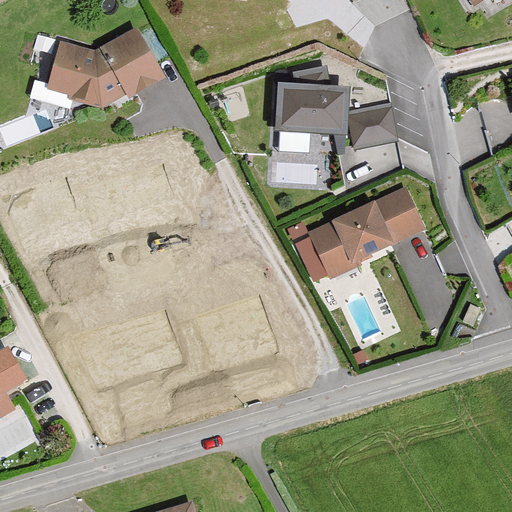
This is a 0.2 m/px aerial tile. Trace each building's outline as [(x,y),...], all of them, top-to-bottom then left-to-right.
[(95,56),(63,47),(53,86),(76,92),(77,88),(91,92),(89,99),(102,102),(127,87),(130,92),(160,75),(136,33),(95,56)] [(300,88),(282,87),(280,127),(343,131),(346,90),(328,89),(323,71),(299,75),(300,88)] [(391,106),(350,115),(357,147),(397,138),(391,106)] [(420,226),(404,192),(315,232),(316,235),(300,243),(315,276),(332,269),(333,272),(356,261),(353,256),(420,226)] [(295,239),(313,231),(307,218),(289,227),(295,239)] [(480,308),(470,303),(463,319),(473,323),(480,308)] [(0,414),(10,409),(1,392),(24,380),(10,354),(0,359),(0,414)]
